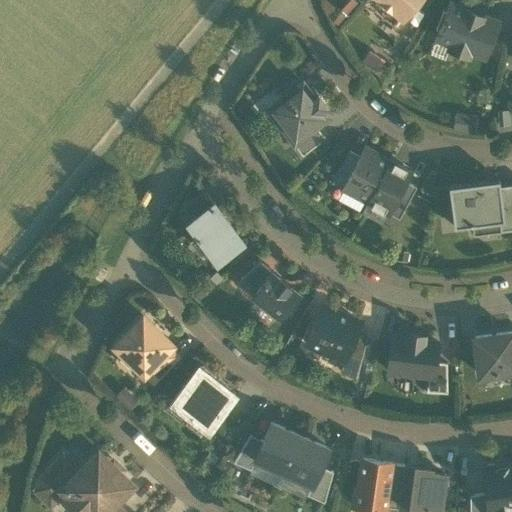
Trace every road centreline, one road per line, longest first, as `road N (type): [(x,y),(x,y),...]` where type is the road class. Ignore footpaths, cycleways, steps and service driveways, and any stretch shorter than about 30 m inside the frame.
road 1 (residential): [(511,427),(397,430),(316,405),(252,371),(129,258)]
road 2 (residential): [(511,281),(430,291),(369,278),(316,251),(200,128)]
road 3 (track): [(222,0),(0,267)]
road 4 (residential): [(511,149),(445,147),(406,132),(348,78),(296,0)]
road 5 (residential): [(219,511),(67,372)]
road 6 (residential): [(287,0),(200,128)]
road 7 (residential): [(200,128),(129,258)]
road 8 (residential): [(129,258),(67,372)]
